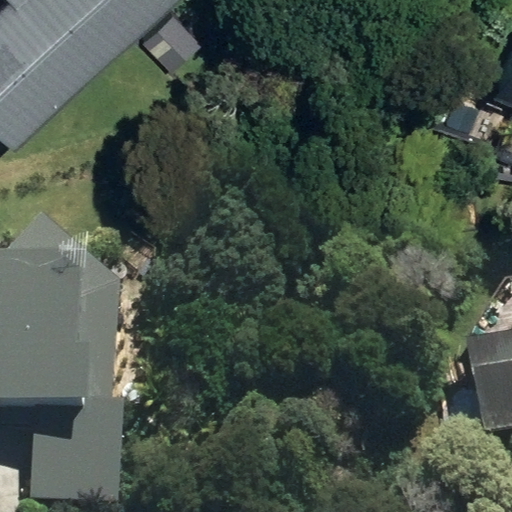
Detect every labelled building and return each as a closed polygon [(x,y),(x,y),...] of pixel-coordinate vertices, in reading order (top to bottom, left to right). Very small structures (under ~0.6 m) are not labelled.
[(0,0),(0,137),(2,140),(139,0),(0,0)] [(220,31),(183,0),(173,0),(140,39),(182,76),(220,31)] [(511,14),(485,83),(511,94),(511,14)] [(21,511),(109,511),(113,421),(102,421),(107,300),(32,232),(0,267),(0,426),(25,428),(21,511)] [(511,354),(455,366),(472,457),(511,448),(511,354)] [(332,385),(359,390),(364,365),(336,360),(332,385)]
